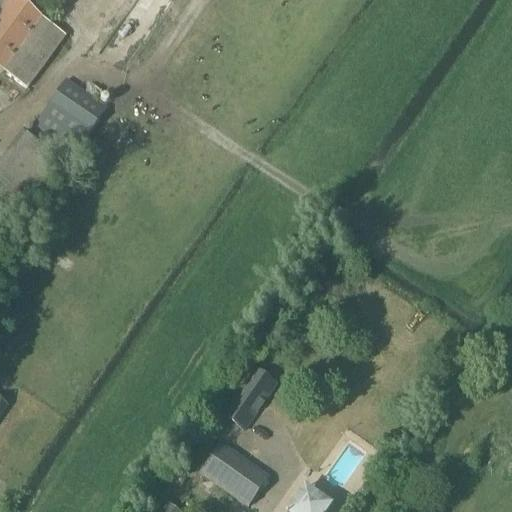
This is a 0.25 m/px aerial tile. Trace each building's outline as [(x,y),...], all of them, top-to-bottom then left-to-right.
[(0,0),(0,72),(24,89),(61,35),(10,0),(0,0)] [(12,0),(33,14),(42,0),(12,0)] [(23,132),(63,160),(101,106),(61,78),(23,132)] [(0,160),(0,204),(26,223),(66,165),(19,133),(0,160)] [(251,369),(220,412),(245,431),(276,388),(251,369)] [(199,476),(246,509),(267,480),(220,446),(199,476)] [(160,488),(174,498),(186,481),(171,471),(160,488)]
